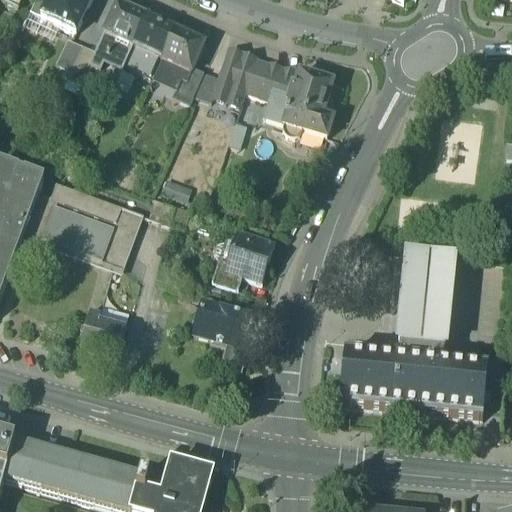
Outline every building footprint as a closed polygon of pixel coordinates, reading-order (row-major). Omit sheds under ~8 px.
[(7,0),(4,9),(18,15),(25,0),(7,0)] [(51,0),(38,0),(30,17),(41,22),(51,0)] [(93,0),(51,0),(41,22),(76,39),(93,0)] [(385,0),(403,9),(407,0),(385,0)] [(146,22),(117,10),(96,58),(91,72),(92,73),(100,76),(104,68),(123,75),(133,52),(146,22)] [(176,36),(146,22),(133,52),(162,65),(176,36)] [(204,49),(176,36),(162,65),(157,80),(178,90),(183,76),(191,79),(193,75),(204,49)] [(68,46),(57,69),(72,76),(83,52),(68,46)] [(96,58),(83,52),(72,76),(68,83),(83,91),(92,73),(91,72),(96,58)] [(300,79),(229,57),(220,86),(213,107),(241,116),(243,110),(246,101),(268,109),(271,100),(288,106),(292,95),(294,96),(300,79)] [(191,79),(183,76),(178,90),(172,104),(188,112),(194,103),(204,80),(193,75),(191,79)] [(333,89),(300,79),(294,96),(292,95),(288,106),(271,100),(268,109),(263,125),(283,131),(282,136),(283,140),(286,143),(289,145),(293,145),(297,144),(300,141),(302,137),(327,146),(334,126),(322,122),(333,89)] [(220,86),(204,80),(194,103),(210,110),(213,107),(220,86)] [(236,131),(248,135),(255,114),(243,110),(241,116),(236,131)] [(45,186),(1,170),(0,171),(0,308),(25,240),(39,201),(45,186)] [(167,186),(162,200),(186,208),(191,195),(167,186)] [(123,216),(58,192),(52,206),(58,209),(45,247),(126,276),(134,255),(112,247),(123,216)] [(447,232),(447,201),(396,200),(396,232),(447,232)] [(39,201),(25,240),(45,247),(58,209),(52,206),(39,201)] [(175,214),(154,206),(148,226),(170,233),(175,214)] [(123,216),(112,247),(134,255),(144,224),(123,216)] [(274,252),(238,239),(228,271),(225,278),(249,286),(262,290),(274,252)] [(396,365),(344,359),(339,411),(482,425),(487,374),(443,369),(453,263),(407,258),(398,348),(396,365)] [(242,284),(225,278),(228,271),(219,268),(213,289),(238,297),(238,295),(242,284)] [(249,286),(242,284),(238,295),(245,297),(249,286)] [(191,295),(167,289),(164,301),(188,308),(191,295)] [(253,322),(203,308),(193,342),(212,347),(212,350),(225,353),(226,353),(226,351),(244,356),(244,354),(253,322)] [(128,333),(102,326),(103,320),(92,317),(82,354),(120,364),(128,333)] [(244,356),(226,351),(226,353),(225,353),(220,373),(242,379),(248,355),(244,354),(244,356)] [(236,387),(226,387),(226,403),(236,403),(236,387)] [(15,445),(0,440),(0,499),(5,483),(15,445)] [(131,511),(141,480),(15,445),(5,483),(109,511),(131,511)] [(203,511),(212,479),(171,467),(163,495),(147,490),(150,481),(141,479),(141,480),(131,511),(203,511)]
